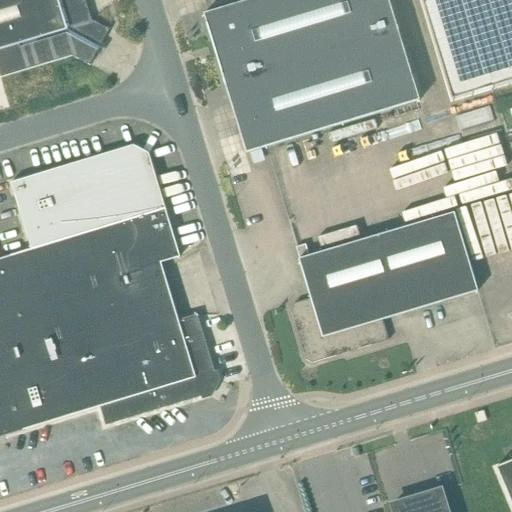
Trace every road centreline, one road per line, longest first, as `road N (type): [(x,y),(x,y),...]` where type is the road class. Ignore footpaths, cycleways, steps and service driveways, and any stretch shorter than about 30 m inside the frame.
road 1 (unclassified): [(287,443),(171,87)]
road 2 (secondary): [(511,376),(287,443)]
road 3 (secondary): [(287,443),(67,511)]
road 4 (unclassified): [(171,87),(0,138)]
